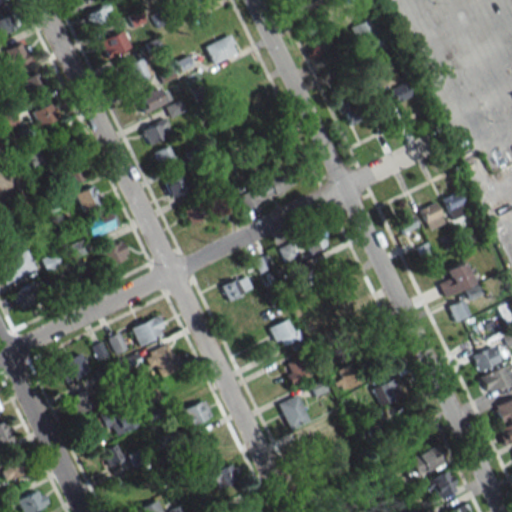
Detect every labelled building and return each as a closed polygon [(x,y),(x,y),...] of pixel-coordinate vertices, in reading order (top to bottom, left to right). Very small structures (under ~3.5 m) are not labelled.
[(360,0),(350,0),(335,7),(341,21),(365,11),(360,0)] [(83,14),(90,29),(112,20),(104,4),(83,14)] [(0,33),(15,26),(7,9),(0,12),(0,33)] [(384,41),(370,15),(347,27),(362,53),(384,41)] [(104,57),(129,47),(122,30),(97,40),(104,57)] [(235,53),(228,34),(202,45),(209,63),(235,53)] [(9,68),(27,60),(19,42),(1,50),(9,68)] [(128,84),(151,73),(142,55),(119,67),(128,84)] [(20,78),(26,94),(43,86),(36,71),(20,78)] [(219,98),(207,77),(188,88),(199,109),(219,98)] [(390,101),(406,99),(404,84),(388,86),(390,101)] [(135,96),(140,111),(168,101),(162,86),(135,96)] [(362,116),(345,92),(332,101),(349,125),(362,116)] [(365,95),(366,112),(379,111),(378,94),(365,95)] [(30,110),(36,126),(58,117),(51,101),(30,110)] [(0,120),(5,128),(17,121),(10,110),(0,115),(0,120)] [(139,130),(146,145),(170,132),(162,118),(139,130)] [(151,152),(156,167),(173,161),(167,145),(151,152)] [(44,167),(38,150),(21,155),(26,171),(34,168),(38,178),(51,173),(48,166),(44,167)] [(86,175),(78,159),(58,169),(66,185),(86,175)] [(292,187),(286,171),(236,191),(242,206),(292,187)] [(169,198),(187,190),(179,173),(161,181),(169,198)] [(80,211),(103,201),(94,183),(72,193),(80,211)] [(438,198),(451,225),(469,216),(456,190),(438,198)] [(416,209),(426,229),(441,221),(431,201),(416,209)] [(181,209),(186,224),(205,218),(200,203),(181,209)] [(93,248),(88,237),(117,225),(110,208),(80,221),(87,236),(62,247),(68,259),(93,248)] [(415,227),(410,213),(394,219),(399,233),(415,227)] [(327,243),(318,224),(299,233),(308,252),(327,243)] [(29,232),(32,240),(44,235),(41,227),(29,232)] [(283,261),(295,255),(286,239),(274,246),(283,261)] [(95,251),(102,267),(126,256),(119,240),(95,251)] [(0,261),(0,278),(3,284),(34,267),(25,249),(0,261)] [(43,271),(59,264),(52,250),(37,257),(43,271)] [(442,297),(470,282),(460,261),(441,271),(445,279),(435,284),(442,297)] [(226,301),(250,288),(242,273),(218,286),(226,301)] [(22,308),(32,301),(23,287),(13,294),(22,308)] [(326,310),(317,293),(300,302),(308,319),(326,310)] [(467,314),(460,298),(445,306),(452,322),(467,314)] [(164,334),(156,315),(128,326),(135,345),(164,334)] [(265,327),(272,342),(291,333),(284,318),(265,327)] [(105,336),(112,353),(124,349),(117,332),(105,336)] [(476,371),(497,361),(490,345),(468,355),(476,371)] [(143,352),(145,369),(154,368),(155,374),(171,372),(168,349),(143,352)] [(86,371),(77,352),(53,365),(62,383),(86,371)] [(138,361),(134,353),(118,360),(122,368),(138,361)] [(309,377),(300,356),(279,365),(288,386),(309,377)] [(475,377),(483,392),(511,377),(511,376),(505,362),(475,377)] [(376,405),(398,397),(392,379),(370,387),(376,405)] [(65,397),(72,413),(89,407),(83,390),(65,397)] [(274,404),(287,429),(306,419),(293,394),(274,404)] [(500,423),(511,415),(511,394),(491,408),(500,423)] [(137,425),(123,399),(97,412),(111,438),(137,425)] [(209,416),(203,399),(179,408),(186,425),(209,416)] [(0,445),(11,440),(2,420),(0,421),(0,445)] [(511,439),(511,421),(494,431),(501,445),(511,439)] [(222,445),(214,430),(195,439),(203,455),(222,445)] [(294,441),(303,459),(316,452),(307,435),(294,441)] [(346,458),(357,452),(349,438),(338,445),(346,458)] [(120,460),(113,445),(98,451),(105,467),(120,460)] [(412,475),(439,462),(432,447),(404,460),(412,475)] [(0,464),(0,473),(3,480),(22,472),(15,457),(0,464)] [(207,474),(216,489),(237,477),(228,462),(207,474)] [(425,491),(431,489),(434,497),(453,490),(446,471),(421,480),(425,491)] [(159,511),(151,499),(131,511),(159,511)]
